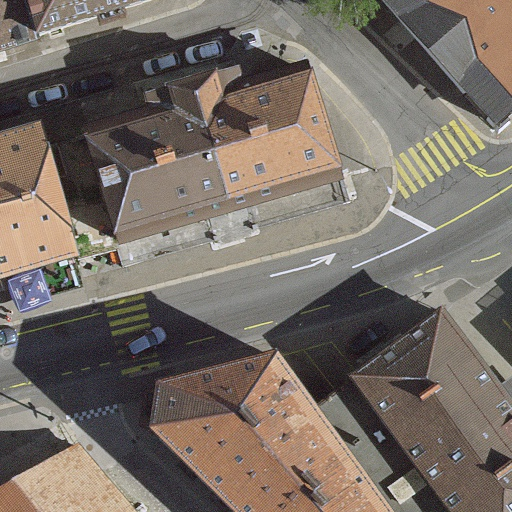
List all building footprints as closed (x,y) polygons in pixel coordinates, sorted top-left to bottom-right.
[(0,0),(0,50),(15,46),(0,0)] [(26,0),(38,39),(161,0),(26,0)] [(511,0),(386,0),(504,128),(511,121),(511,0)] [(336,177),(304,70),(192,103),(224,211),(336,177)] [(118,242),(224,211),(192,103),(85,135),(118,242)] [(38,127),(0,137),(0,279),(74,259),(38,127)] [(511,511),(511,402),(436,314),(345,385),(450,511),(511,511)] [(151,429),(229,500),(319,414),(277,359),(156,388),(151,429)] [(392,511),(319,414),(229,500),(240,511),(392,511)] [(0,511),(134,511),(71,445),(0,487),(0,511)]
